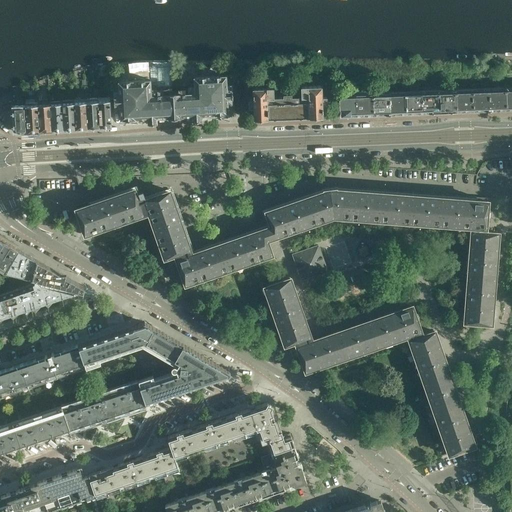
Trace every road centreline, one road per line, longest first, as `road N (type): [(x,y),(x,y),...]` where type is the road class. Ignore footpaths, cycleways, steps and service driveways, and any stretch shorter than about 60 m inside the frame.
road 1 (primary): [(511,124),(0,150)]
road 2 (residential): [(0,473),(81,445),(103,454),(140,442),(151,418),(253,387),(266,368)]
road 3 (primary): [(254,155),(511,143)]
road 4 (primary): [(0,179),(43,167),(254,155)]
road 5 (residential): [(127,287),(22,224),(0,188)]
road 6 (residential): [(266,368),(127,287)]
road 7 (residential): [(0,347),(112,309),(127,287)]
road 8 (residential): [(375,460),(266,368)]
